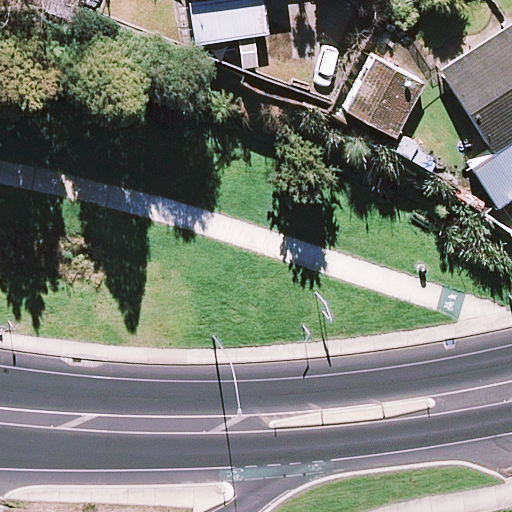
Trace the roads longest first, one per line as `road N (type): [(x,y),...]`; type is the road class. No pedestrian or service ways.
road 1 (secondary): [(301,427),(0,415)]
road 2 (secondary): [(511,395),(301,427)]
